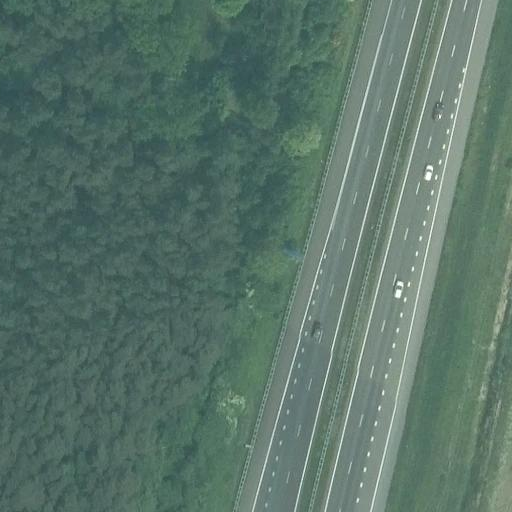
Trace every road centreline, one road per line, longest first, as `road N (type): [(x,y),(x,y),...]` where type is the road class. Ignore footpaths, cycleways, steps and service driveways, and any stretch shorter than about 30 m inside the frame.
road 1 (motorway): [(406,0),(278,511)]
road 2 (motorway): [(340,511),(466,0)]
